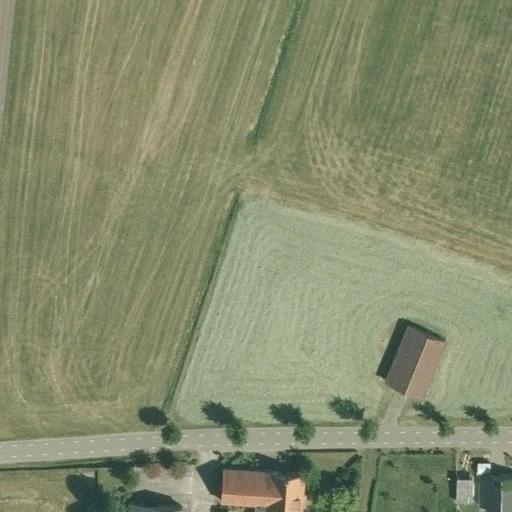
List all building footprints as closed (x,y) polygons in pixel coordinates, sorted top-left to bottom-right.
[(384,382),(423,397),(447,340),(407,324),(384,382)] [(477,473),(480,473),(490,473),(490,463),(478,463),(477,473)] [(221,501),(257,504),(267,504),(270,471),(223,467),(221,501)] [(267,504),(257,504),(255,511),(302,511),(305,473),(270,471),(267,504)] [(479,506),(496,507),(511,507),(511,473),(490,473),(480,473),(479,493),(479,506)] [(471,503),(471,492),(472,478),(456,477),(454,502),(471,503)] [(333,511),(352,511),(355,487),(335,486),(333,511)] [(184,511),(185,506),(128,501),(127,511),(184,511)]
